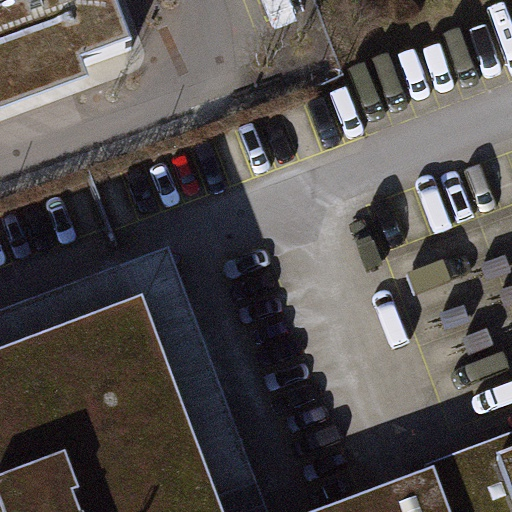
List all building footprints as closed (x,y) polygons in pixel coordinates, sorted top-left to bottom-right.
[(0,0),(0,98),(83,68),(133,50),(114,0),(0,0)] [(149,0),(164,36),(204,20),(195,0),(149,0)] [(83,68),(0,98),(0,122),(91,89),(83,68)] [(441,511),(433,490),(511,460),(511,438),(425,471),(428,477),(335,511),(264,511),(169,258),(0,320),(0,368),(144,315),(218,511),(441,511)] [(218,511),(144,315),(0,368),(0,511),(218,511)] [(511,511),(511,460),(433,490),(441,511),(511,511)]
